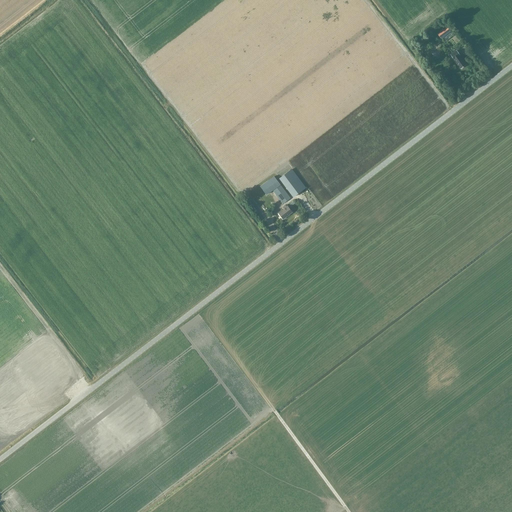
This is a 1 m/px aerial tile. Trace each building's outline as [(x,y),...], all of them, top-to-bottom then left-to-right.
[(440,39),(451,31),(447,27),(437,34),(440,39)] [(456,50),(450,55),(460,69),(466,65),(459,56),(460,56),(456,50)] [(306,187),(292,169),(279,178),(293,197),(306,187)] [(274,176),(260,186),(266,194),(273,190),(283,203),(290,198),(274,176)] [(257,211),(247,198),(244,201),(254,214),(257,211)] [(287,205),(278,212),(283,219),(292,212),(287,205)]
